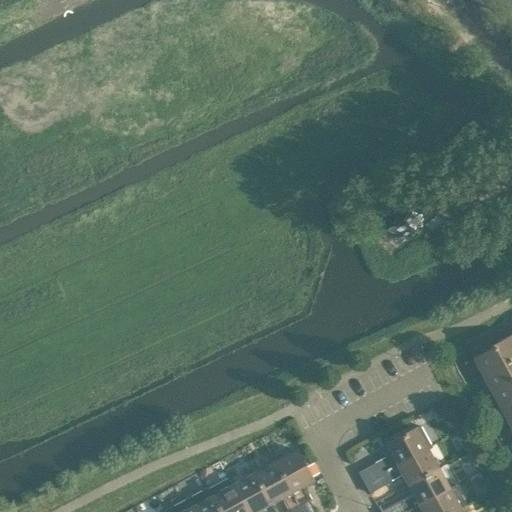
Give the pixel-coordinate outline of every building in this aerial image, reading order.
[(406,205),(398,213),(402,217),(410,226),(411,225),(414,229),(422,221),(418,218),(419,217),(410,209),(406,205)] [(507,325),(468,346),(473,353),(511,332),(507,325)] [(473,353),(471,354),(477,366),(480,371),(511,353),(511,333),(511,332),(473,353)] [(511,353),(480,371),(487,384),(489,387),(497,403),(498,404),(511,396),(511,353)] [(511,396),(498,404),(507,421),(508,421),(511,429),(511,396)] [(444,398),(432,404),(439,416),(449,411),(450,410),(444,398)] [(385,455),(358,469),(364,480),(427,446),(431,444),(419,423),(416,425),(385,442),(389,448),(385,450),(384,453),(385,455)] [(427,446),(364,480),(369,491),(391,479),(390,478),(402,472),(407,482),(438,466),(427,446)] [(296,447),(274,459),(302,511),(316,511),(309,498),(310,497),(307,490),(307,486),(305,483),(313,478),(296,447)] [(302,511),(274,459),(253,471),(270,501),(282,495),(288,507),(287,507),(289,511),(302,511)] [(401,498),(380,510),(381,511),(400,511),(449,486),(438,466),(407,482),(413,493),(402,499),(401,498)] [(253,471),(232,482),(248,511),(260,511),(258,508),(270,501),(253,471)] [(228,475),(207,486),(221,511),(248,511),(232,482),(228,475)] [(449,486),(400,511),(422,511),(423,511),(448,511),(460,506),(466,502),(455,482),(449,486)] [(206,485),(185,496),(193,511),(221,511),(207,486),(207,487),(206,485)] [(193,511),(185,496),(164,507),(166,511),(193,511)]
